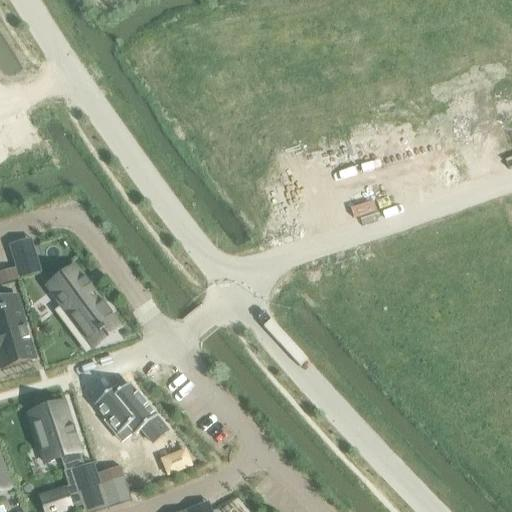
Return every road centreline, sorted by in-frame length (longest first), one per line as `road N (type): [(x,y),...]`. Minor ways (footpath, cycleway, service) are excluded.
road 1 (unclassified): [(435,511),(271,345),(234,292)]
road 2 (unclassified): [(234,292),(125,152),(77,74)]
road 3 (residential): [(172,348),(322,511)]
